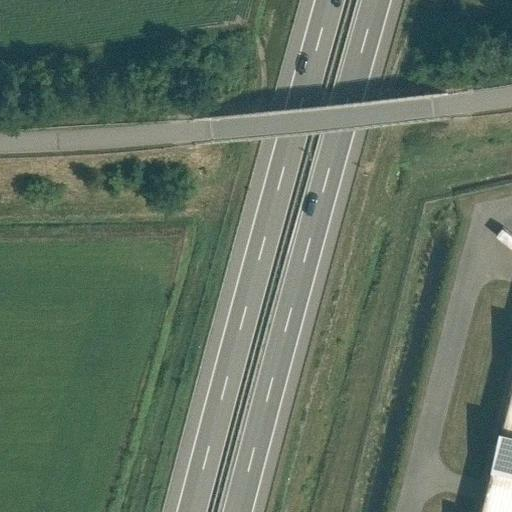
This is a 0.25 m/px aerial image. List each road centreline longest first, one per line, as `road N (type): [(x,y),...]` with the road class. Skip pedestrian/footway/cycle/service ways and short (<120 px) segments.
road 1 (motorway): [(330,0),(190,511)]
road 2 (motorway): [(237,511),(376,0)]
road 3 (residential): [(511,88),(0,136)]
